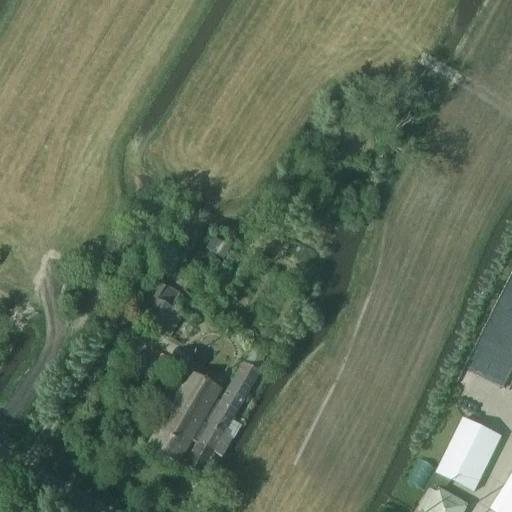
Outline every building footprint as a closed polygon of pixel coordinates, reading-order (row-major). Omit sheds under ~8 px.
[(213,238),(205,250),(222,261),(230,249),(213,238)] [(171,309),(178,297),(146,281),(125,316),(168,340),(181,316),(171,309)] [(157,430),(147,448),(178,465),(190,442),(196,445),(183,468),(199,477),(209,460),(212,454),(221,459),(227,447),(238,426),(230,422),(257,374),(256,373),(264,357),(251,350),(243,365),(242,365),(219,404),(214,400),(218,392),(189,376),(165,417),(157,430)] [(499,440),(461,422),(436,476),(474,494),(499,440)] [(511,511),(511,478),(491,511),(493,511),(511,511)] [(430,491),(418,511),(419,511),(467,511),(469,508),(438,491),(436,494),(430,491)]
